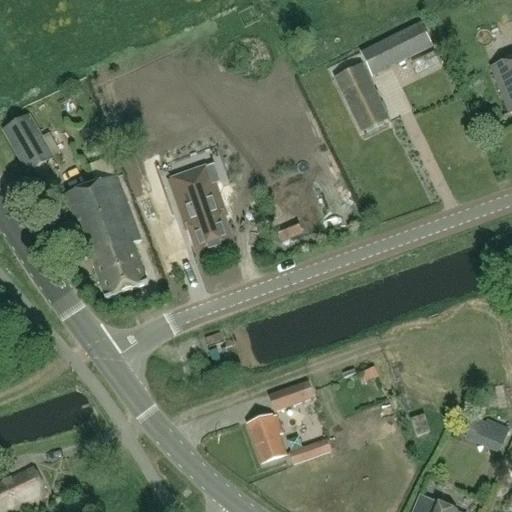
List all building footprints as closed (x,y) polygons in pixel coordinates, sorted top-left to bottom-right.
[(420,23),(360,53),(371,75),(431,46),(420,23)] [(434,51),(412,62),(418,74),(439,64),(434,51)] [(511,58),(490,68),(509,114),(511,112),(511,58)] [(387,119),(361,67),(336,79),(361,131),(387,119)] [(52,157),(41,137),(29,117),(3,132),(26,172),(52,158),(52,157)] [(116,177),(58,199),(82,261),(90,258),(106,301),(147,285),(132,244),(141,241),(116,177)] [(186,230),(190,228),(201,258),(231,248),(222,221),(221,217),(225,216),(214,186),(185,196),(180,183),(171,187),(186,230)] [(218,351),(210,354),(216,370),(224,368),(218,351)] [(274,413),(313,399),(307,383),(268,397),(274,413)] [(410,421),(416,437),(431,431),(424,415),(410,421)] [(276,417),(249,426),(262,464),(284,456),(277,435),(282,434),(276,417)] [(511,419),(502,417),(494,442),(511,447),(511,442),(511,419)] [(289,454),(293,465),(331,452),(327,441),(289,454)] [(33,468),(0,482),(0,511),(8,511),(46,495),(33,468)] [(454,511),(455,511),(434,502),(434,503),(419,497),(412,511),(454,511)]
